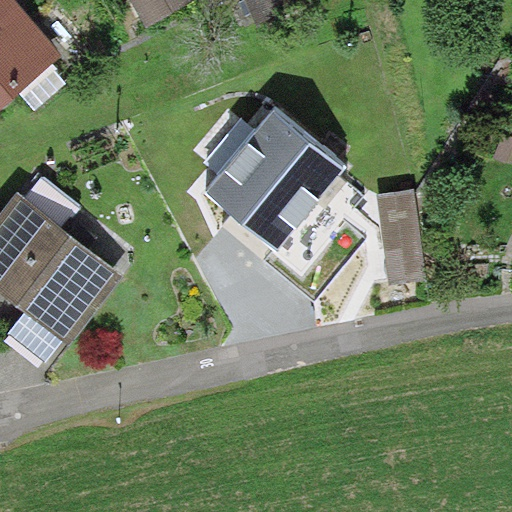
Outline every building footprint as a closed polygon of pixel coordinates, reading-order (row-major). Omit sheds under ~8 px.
[(0,0),(0,112),(63,59),(11,0),(0,0)] [(129,0),(146,29),(196,0),(129,0)] [(245,0),(259,27),(313,0),(245,0)] [(273,113),(203,198),(274,255),(266,264),(313,303),(368,236),(348,220),(370,192),(273,113)] [(105,265),(3,187),(0,191),(0,282),(20,298),(57,327),(105,265)] [(382,195),(391,282),(424,278),(415,192),(382,195)] [(57,327),(20,298),(0,324),(0,325),(37,354),(57,327)]
